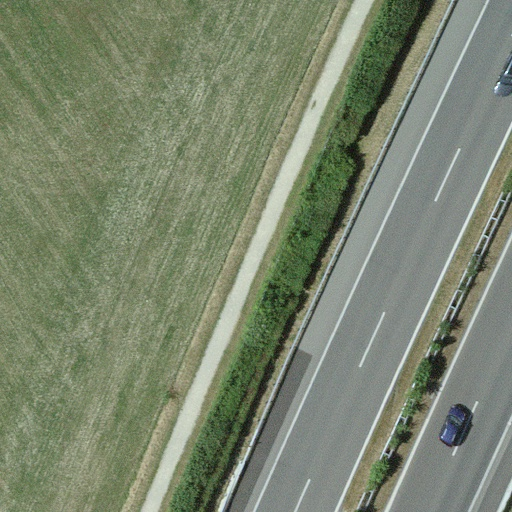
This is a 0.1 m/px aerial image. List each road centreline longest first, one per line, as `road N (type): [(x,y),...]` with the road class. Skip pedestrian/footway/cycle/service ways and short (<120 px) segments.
road 1 (motorway): [(511,42),(297,511)]
road 2 (motorway): [(431,511),(511,331)]
